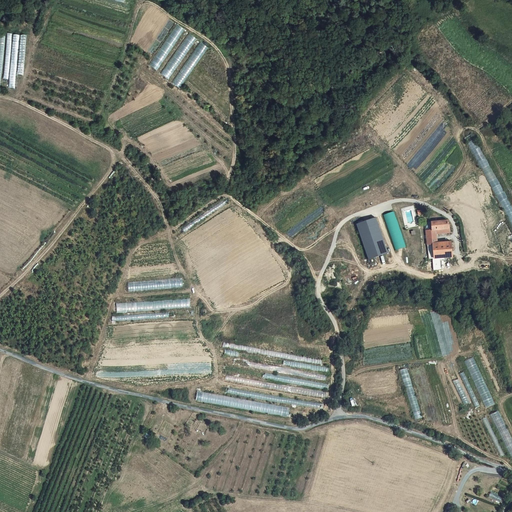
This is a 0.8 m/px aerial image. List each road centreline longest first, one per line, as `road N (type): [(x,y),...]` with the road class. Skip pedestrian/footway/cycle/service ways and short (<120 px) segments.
road 1 (track): [(114,157),(152,190),(170,229),(225,195),(233,161),(219,50),(157,6),(141,4),(104,105),(121,154)]
road 2 (unclassified): [(0,349),(84,381),(286,427),(373,417),(511,472)]
road 3 (track): [(336,330),(326,408),(287,419),(250,414),(194,402),(194,387),(215,377),(199,326),(214,310)]
road 4 (track): [(0,296),(114,157),(0,96)]
road 5 (track): [(511,194),(470,127),(459,132),(464,158),(457,173),(433,197),(414,200),(455,207),(511,257)]
road 6 (track): [(343,377),(435,359),(459,435),(511,468)]
road 7 (track): [(286,239),(273,245),(289,272),(285,284),(220,311),(183,270),(170,229)]
road 8 (track): [(84,381),(133,249),(170,229)]
road 9 (track): [(461,130),(410,60),(416,36),(450,9)]
road 10 (track): [(458,257),(458,269),(445,275),(412,271),(396,261),(375,206)]
road 11 (track): [(319,283),(286,239),(225,195)]
road 12 (track): [(122,139),(139,146),(175,187),(230,173)]
